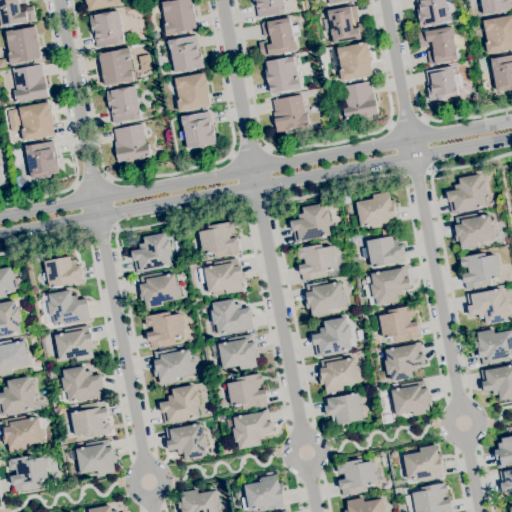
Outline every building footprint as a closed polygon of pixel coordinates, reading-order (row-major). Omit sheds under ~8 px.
[(1,27),(0,19),(0,0),(25,0),(26,2),(19,4),(21,12),(25,11),(24,8),(32,6),(34,14),(35,14),(36,20),(28,21),(28,22),(21,23),(1,27)] [(89,11),(87,3),(86,4),(85,0),(116,0),(118,6),(89,11)] [(166,36),(164,24),(165,24),(163,12),(161,12),(159,4),(180,0),(191,0),(197,29),(177,32),(177,34),(166,36)] [(258,18),(256,7),(255,7),(254,3),(253,4),(252,0),(282,0),(285,13),(276,15),(258,18)] [(421,28),(420,24),(419,24),(418,18),(419,18),(418,15),(416,7),(418,7),(416,0),(445,0),(449,21),(443,23),(426,26),(426,27),(421,28)] [(483,15),(480,0),(509,0),(511,11),(507,12),(507,11),(501,12),(490,14),(483,15)] [(333,44),(333,43),(332,43),(331,35),(330,31),(325,32),(323,20),(329,19),(327,10),(350,7),(356,6),(358,19),(351,20),(353,28),(357,28),(357,25),(365,23),(368,37),(360,39),(333,44)] [(96,48),(94,37),(93,37),(93,33),(92,33),(91,29),(92,29),(91,25),(91,26),(90,20),(89,15),(93,15),(94,16),(100,15),(100,14),(112,12),(112,13),(118,11),(125,43),(114,45),(96,48)] [(511,49),(487,54),(485,43),(487,43),(485,31),(483,31),(481,21),(483,21),(511,15),(511,49)] [(261,57),(258,43),(265,41),(266,45),(272,44),(270,36),(269,36),(263,37),(261,24),(267,22),(289,18),(291,26),(298,25),(300,36),(293,38),(294,42),(295,51),(269,56),(261,57)] [(10,65),(8,53),(9,53),(7,41),(8,41),(6,32),(12,30),(13,31),(35,27),(36,34),(37,34),(38,41),(37,41),(39,51),(41,57),(39,58),(39,59),(19,62),(19,63),(10,65)] [(429,65),(427,52),(432,51),(432,50),(433,50),(431,41),(427,42),(428,46),(420,48),(417,33),(424,32),(451,27),(453,35),(454,41),(453,41),(455,51),(456,51),(457,60),(435,64),(429,65)] [(175,73),(168,40),(179,38),(179,39),(196,36),(200,53),(202,59),(203,64),(203,68),(198,69),(198,68),(193,69),(193,70),(181,72),(175,73)] [(341,82),(339,70),(334,71),(330,51),(335,50),(335,49),(337,48),(337,49),(366,43),(367,50),(368,50),(371,64),(370,64),(373,75),(341,82)] [(104,86),(99,54),(130,48),(132,60),(130,60),(132,70),(134,81),(126,82),(104,86)] [(511,88),(496,92),(490,59),(493,58),(494,59),(511,55),(511,88)] [(142,70),(139,57),(149,56),(151,68),(142,70)] [(271,94),(269,82),(268,83),(265,69),(266,69),(264,62),(293,56),(293,58),(296,57),(297,66),(295,66),(298,78),(299,77),(301,89),(290,91),(290,90),(271,94)] [(20,103),(16,103),(14,90),(16,90),(12,70),(41,65),(43,77),(44,77),(45,84),(46,84),(48,97),(28,101),(28,102),(20,103)] [(430,101),(429,98),(428,98),(427,93),(428,93),(426,84),(427,84),(425,72),(452,66),(454,75),(459,74),(461,85),(456,86),(458,96),(446,98),(446,99),(438,100),(438,99),(430,101)] [(179,112),(177,100),(178,100),(176,88),(174,89),(172,79),(175,79),(204,73),(206,80),(207,80),(209,94),(208,94),(210,104),(209,105),(209,106),(179,112)] [(350,120),(350,119),(345,120),(343,107),(345,107),(342,87),(370,82),(372,94),(374,93),(378,114),(371,115),(371,116),(363,117),(357,118),(357,119),(350,120)] [(113,124),(111,112),(110,112),(110,109),(108,109),(108,104),(109,104),(108,101),(107,101),(106,96),(107,95),(106,91),(110,90),(110,91),(135,86),(139,108),(140,108),(142,119),(131,121),(131,120),(113,124)] [(277,133),(273,113),(275,112),(272,101),(301,95),(302,100),(309,98),(310,106),(303,108),(304,114),(307,114),(309,126),(305,127),(305,128),(298,130),(298,129),(277,133)] [(23,141),(21,130),(23,129),(21,118),(19,118),(16,108),(19,108),(19,109),(48,102),(50,109),(51,109),(54,123),(52,123),(55,133),(53,134),(53,135),(23,141)] [(187,149),(186,139),(180,140),(179,132),(184,131),(183,126),(181,117),(184,116),(191,115),(209,112),(212,130),(213,130),(214,136),(216,136),(216,140),(216,144),(212,145),(212,144),(206,145),(206,147),(200,148),(199,147),(187,149)] [(118,163),(114,142),(116,141),(113,130),(142,124),(146,144),(148,144),(150,156),(146,157),(146,158),(139,159),(138,159),(118,163)] [(31,179),(25,146),(53,141),(55,152),(56,152),(59,166),(58,166),(59,173),(50,174),(50,176),(43,177),(43,176),(31,179)] [(451,214),(449,202),(448,202),(446,192),(455,190),(454,185),(459,184),(458,178),(480,174),(482,182),(485,181),(487,195),(485,196),(487,207),(482,207),(482,208),(451,214)] [(20,187),(17,185),(16,177),(21,176),(28,181),(28,186),(20,187)] [(371,229),(371,226),(366,227),(366,226),(360,227),(358,215),(356,216),(354,203),(356,203),(356,202),(373,199),(372,195),(389,192),(390,201),(394,200),(396,208),(394,209),(395,217),(393,217),(395,224),(371,229)] [(343,205),(342,197),(349,196),(351,203),(343,205)] [(496,207),(495,200),(502,199),(503,206),(496,207)] [(295,243),(293,231),(291,231),(290,221),(299,220),(298,214),(303,213),(302,208),(324,203),(325,211),(328,210),(331,224),(328,225),(330,235),(325,236),(325,237),(322,237),(322,238),(295,243)] [(461,250),(459,241),(456,242),(454,233),(456,233),(454,227),(456,226),(455,218),(479,213),(480,217),(490,215),(494,240),(477,243),(478,247),(461,250)] [(214,259),(213,252),(203,254),(201,243),(199,243),(197,234),(199,233),(199,232),(208,230),(208,227),(231,222),(232,223),(233,223),(235,231),(233,231),(234,232),(231,233),(232,238),(237,237),(239,247),(238,247),(239,254),(214,259)] [(371,268),(369,257),(364,258),(362,249),(368,248),(367,241),(383,238),(381,230),(389,229),(391,237),(392,236),(393,241),(397,240),(398,246),(403,245),(405,255),(403,255),(405,261),(371,268)] [(136,273),(134,261),(133,261),(131,251),(140,249),(139,244),(144,243),(143,237),(165,233),(167,240),(169,240),(172,254),(169,254),(171,265),(164,266),(164,268),(151,271),(150,270),(136,273)] [(302,281),(301,274),(300,275),(298,265),(303,264),(302,259),(300,260),(299,259),(298,259),(296,250),(298,250),(298,249),(321,244),(322,248),(332,246),(332,248),(334,248),(336,257),(334,257),(337,269),(325,271),(326,276),(302,281)] [(500,278),(511,276),(507,251),(495,253),(500,278)] [(466,290),(464,283),(463,283),(462,274),(468,273),(467,267),(463,268),(461,268),(460,259),(461,259),(461,257),(485,253),(485,257),(496,255),(499,278),(489,279),(490,286),(466,290)] [(49,288),(48,280),(44,281),(42,273),(46,273),(44,262),(70,257),(71,261),(74,260),(76,266),(81,265),(83,275),(82,275),(83,281),(79,282),(72,283),(72,284),(49,288)] [(226,294),(225,290),(209,293),(209,292),(207,293),(204,283),(200,283),(198,269),(204,268),(204,269),(214,266),(213,263),(237,258),(238,266),(240,266),(242,274),(244,274),(245,281),(241,282),(243,291),(226,294)] [(377,306),(375,298),(373,299),(370,285),(373,284),(371,274),(402,268),(402,267),(406,266),(408,278),(409,278),(411,288),(402,290),(403,295),(397,296),(399,302),(377,306)] [(0,299),(0,268),(10,267),(13,279),(21,277),(23,287),(14,289),(15,292),(5,294),(5,298),(0,299)] [(146,309),(144,300),(140,301),(139,293),(140,292),(139,284),(141,284),(139,276),(164,272),(165,276),(175,274),(177,287),(179,287),(181,299),(178,299),(162,302),(163,306),(146,309)] [(312,317),(310,308),(306,309),(305,301),(307,300),(306,292),(307,292),(305,285),(330,280),(331,284),(341,282),(343,293),(345,292),(348,305),(345,306),(345,307),(330,310),(331,314),(329,314),(312,317)] [(486,325),(484,318),(479,319),(478,315),(469,316),(467,307),(468,307),(466,294),(470,294),(470,295),(502,289),(504,299),(506,299),(509,313),(507,313),(508,320),(486,325)] [(62,326),(62,325),(60,326),(60,325),(55,326),(53,315),(50,316),(47,302),(50,301),(49,294),(71,290),(72,296),(77,295),(78,300),(87,299),(89,309),(88,309),(90,321),(62,326)] [(218,335),(216,324),(213,325),(211,311),(213,310),(212,303),(234,299),(235,305),(240,304),(241,309),(250,307),(252,318),(251,318),(253,330),(225,335),(225,334),(218,335)] [(0,337),(0,303),(15,300),(16,308),(19,308),(21,322),(20,322),(21,324),(20,325),(21,332),(14,334),(14,335),(1,338),(1,337),(0,337)] [(389,343),(388,338),(383,340),(383,339),(381,327),(379,328),(377,318),(379,317),(378,316),(389,314),(388,310),(412,306),(412,307),(413,307),(415,315),(414,315),(414,317),(409,317),(410,323),(417,322),(419,331),(418,331),(419,338),(394,342),(389,343)] [(151,349),(150,342),(148,342),(146,333),(151,332),(150,327),(147,327),(147,326),(146,326),(144,318),(146,317),(146,316),(170,312),(171,315),(181,314),(182,318),(183,318),(184,325),(183,325),(185,337),(174,338),(175,345),(151,349)] [(316,357),(314,345),(313,346),(311,335),(320,334),(319,328),(324,327),(323,322),(345,317),(347,325),(349,324),(352,338),(349,338),(351,349),(345,350),(346,351),(343,351),(344,353),(330,355),(330,354),(316,357)] [(77,362),(76,357),(59,361),(59,360),(57,360),(55,348),(57,348),(54,335),(64,333),(64,330),(88,326),(89,333),(91,333),(93,341),(95,341),(96,349),(92,350),(94,358),(77,362)] [(482,365),(481,358),(479,358),(478,350),(476,350),(474,342),(478,341),(476,333),(493,329),(494,334),(511,330),(511,335),(511,355),(506,357),(506,360),(482,365)] [(240,370),(239,366),(223,369),(223,368),(220,369),(218,357),(220,357),(218,344),(227,342),(227,339),(252,334),(253,342),(255,342),(256,349),(258,349),(259,357),(256,358),(257,367),(240,370)] [(0,376),(0,341),(13,339),(14,343),(24,341),(26,354),(28,354),(30,366),(28,366),(12,369),(12,373),(0,376)] [(391,382),(389,374),(387,375),(384,361),(387,360),(385,350),(416,344),(416,343),(420,342),(422,354),(423,354),(425,364),(416,365),(417,371),(412,372),(413,377),(391,382)] [(160,385),(158,376),(155,377),(153,369),(155,368),(153,360),(155,360),(153,353),(178,348),(179,351),(188,350),(191,363),(193,362),(195,374),(192,375),(176,378),(177,382),(160,385)] [(326,393),(324,384),(320,385),(319,377),(321,377),(319,368),(321,368),(320,360),(346,355),(347,359),(349,359),(355,358),(357,369),(359,369),(361,383),(342,386),(343,391),(326,393)] [(511,398),(500,401),(498,395),(494,396),(493,391),(483,392),(481,382),(482,382),(480,370),(484,369),(484,370),(511,364),(511,398)] [(76,402),(76,401),(74,402),(74,401),(69,402),(68,400),(64,401),(62,392),(64,391),(61,378),(64,378),(63,370),(85,366),(86,372),(91,371),(92,376),(101,375),(103,385),(102,385),(104,397),(76,402)] [(236,411),(235,405),(231,406),(229,395),(227,395),(225,386),(227,385),(227,384),(237,382),(236,378),(260,373),(260,375),(262,374),(263,383),(262,383),(262,384),(259,385),(260,390),(265,389),(267,398),(266,398),(267,406),(243,410),(242,410),(236,411)] [(0,416),(0,393),(4,393),(3,387),(8,386),(7,381),(29,377),(30,384),(33,383),(36,397),(33,398),(35,408),(28,410),(28,411),(0,416)] [(413,417),(412,412),(396,415),(393,415),(391,404),(386,405),(384,393),(391,391),(391,390),(396,389),(396,386),(424,381),(426,388),(427,388),(429,395),(431,395),(432,403),(428,404),(430,413),(413,417)] [(165,425),(163,413),(161,413),(159,403),(168,401),(167,396),(173,395),(171,389),(194,385),(195,392),(197,392),(200,406),(198,407),(200,417),(192,418),(192,420),(165,425)] [(337,425),(336,421),(332,421),(331,415),(326,416),(324,406),(325,406),(324,400),(326,399),(333,397),(333,399),(357,393),(363,419),(337,425)] [(85,436),(85,434),(75,436),(75,434),(72,435),(71,425),(72,425),(71,413),(72,413),(71,410),(79,409),(79,412),(81,411),(80,405),(105,401),(106,408),(107,407),(109,417),(104,417),(105,423),(107,423),(107,424),(109,423),(110,432),(109,432),(109,433),(105,434),(105,433),(85,436)] [(239,450),(238,442),(235,442),(232,430),(228,431),(226,420),(233,419),(233,418),(265,412),(264,411),(268,410),(270,421),(271,421),(273,432),(264,433),(265,439),(260,440),(261,445),(239,450)] [(10,453),(8,443),(4,444),(3,436),(5,436),(3,428),(5,427),(4,420),(28,415),(28,419),(38,417),(38,418),(45,417),(47,428),(42,429),(45,441),(43,441),(43,442),(26,445),(27,449),(10,453)] [(383,425),(382,416),(391,415),(392,424),(383,425)] [(184,460),(183,453),(178,454),(177,449),(169,451),(167,441),(165,429),(176,427),(177,428),(201,423),(203,434),(205,434),(208,448),(205,448),(206,455),(184,460)] [(501,467),(501,466),(498,466),(497,460),(496,460),(494,450),(498,449),(497,443),(501,443),(501,438),(511,436),(511,463),(509,464),(509,465),(501,467)] [(98,475),(97,471),(80,474),(80,473),(78,474),(76,462),(78,461),(76,449),(86,447),(85,444),(109,439),(111,447),(112,447),(114,455),(116,455),(117,462),(117,463),(114,464),(115,472),(98,475)] [(223,455),(221,446),(230,444),(232,453),(223,455)] [(418,482),(417,480),(413,480),(413,479),(408,480),(405,468),(403,468),(401,456),(403,456),(420,452),(419,448),(436,445),(438,454),(442,453),(444,461),(441,462),(442,470),(441,470),(442,477),(418,482)] [(13,492),(10,475),(15,474),(14,470),(11,471),(11,469),(10,470),(8,461),(10,461),(10,460),(34,455),(34,459),(44,457),(44,458),(46,458),(48,468),(46,468),(48,480),(37,482),(39,488),(25,491),(24,490),(13,492)] [(342,496),(341,489),(340,490),(338,480),(343,479),(342,474),(340,475),(339,474),(338,474),(336,465),(338,465),(338,464),(361,459),(362,463),(372,461),(376,484),(372,485),(372,486),(369,486),(369,485),(365,486),(367,492),(342,496)] [(511,497),(511,498),(510,492),(503,493),(498,472),(511,469),(511,497)] [(259,511),(258,508),(249,510),(249,509),(243,510),(241,498),(244,498),(243,492),(243,490),(242,490),(242,487),(242,486),(244,486),(244,485),(261,482),(260,478),(277,475),(279,483),(282,483),(284,491),(282,492),(283,500),(282,500),(284,507),(259,511)] [(415,511),(414,504),(412,504),(410,495),(412,495),(411,493),(421,491),(421,488),(445,483),(447,494),(442,494),(443,500),(450,499),(452,508),(450,508),(451,511),(415,511)] [(182,511),(182,510),(180,511),(178,502),(182,502),(180,493),(197,490),(198,494),(215,491),(219,511),(182,511)] [(344,511),(348,510),(346,501),(363,498),(364,502),(381,499),(381,500),(382,500),(385,511),(344,511)]
